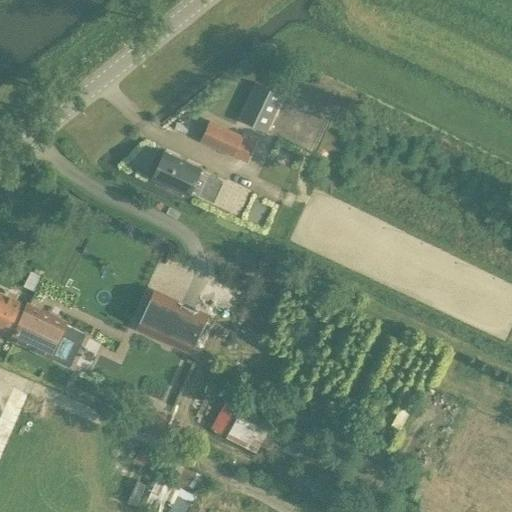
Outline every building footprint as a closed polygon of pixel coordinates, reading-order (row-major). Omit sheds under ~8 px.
[(266,130),(283,93),(254,81),(238,117),(266,130)] [(243,135),(210,119),(200,140),(248,163),(257,143),(242,136),(243,135)] [(166,151),(155,175),(183,189),(184,187),(193,192),(199,194),(208,176),(202,174),(192,169),(194,165),(166,151)] [(189,349),(204,315),(154,292),(139,325),(189,349)] [(68,366),(84,333),(65,324),(67,321),(29,303),(25,311),(0,298),(0,329),(12,335),(11,338),(68,366)] [(227,397),(211,427),(256,452),(267,432),(269,433),(274,424),(249,410),(227,397)] [(314,466),(324,446),(311,439),(309,443),(289,432),(281,447),(314,466)] [(129,500),(153,511),(186,511),(195,494),(192,493),(200,474),(156,453),(155,455),(140,448),(133,464),(143,469),(129,500)]
